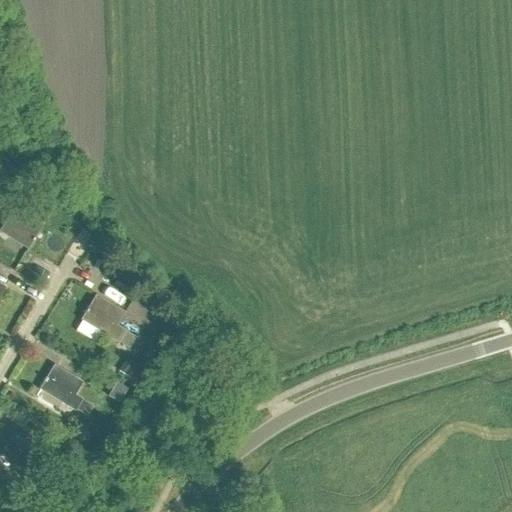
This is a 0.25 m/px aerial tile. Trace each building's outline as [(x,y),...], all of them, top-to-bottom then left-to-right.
[(0,209),(2,211),(10,198),(0,191),(0,209)] [(42,227),(14,210),(0,233),(28,250),(42,227)] [(124,315),(96,298),(82,322),(118,344),(119,343),(129,349),(135,339),(125,333),(117,328),(124,315)] [(127,360),(118,372),(128,379),(136,366),(127,360)] [(83,385),(54,367),(40,391),(75,412),(76,411),(87,417),(92,408),(82,402),(83,401),(75,397),(83,385)] [(41,471),(33,467),(42,453),(13,436),(0,457),(0,460),(27,477),(27,476),(35,481),(41,471)]
